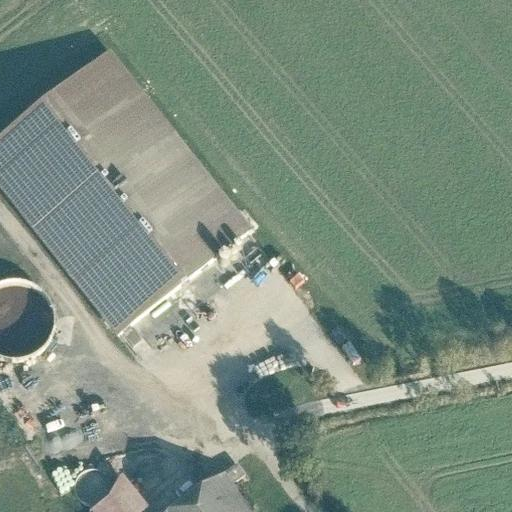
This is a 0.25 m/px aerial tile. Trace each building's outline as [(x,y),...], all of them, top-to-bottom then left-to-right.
[(0,146),(0,194),(119,345),(254,238),(111,58),(0,146)] [(240,270),(241,268),(241,266),(241,264),(239,263),(238,262),(236,262),(234,263),(233,265),(233,266),(233,268),(234,270),(236,270),(238,270),(240,270)] [(233,278),(234,276),(235,274),(234,271),(233,269),(230,268),(228,268),(226,270),(224,271),(224,274),(224,276),(226,278),(228,279),(230,279),(233,278)] [(50,349),(52,346),(56,328),(52,311),(41,297),(24,289),(6,289),(0,292),(0,364),(7,368),(25,368),(41,360),(50,349)] [(272,511),(238,467),(178,511),(150,511),(125,479),(121,482),(110,501),(95,511),(272,511)] [(105,504),(110,498),(112,490),(110,482),(105,476),(97,473),(89,473),(82,476),(77,483),(76,491),(77,498),(83,505),(90,508),(98,508),(105,504)]
